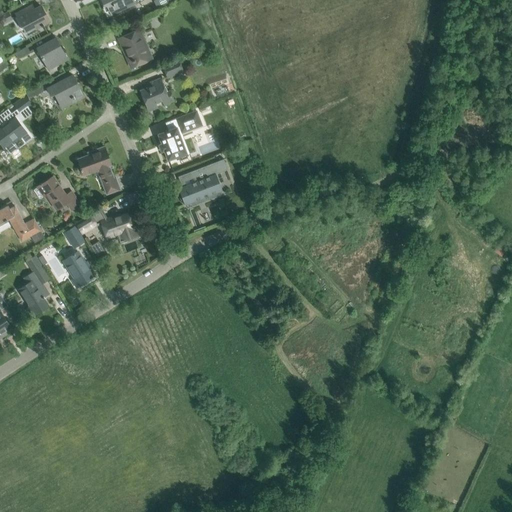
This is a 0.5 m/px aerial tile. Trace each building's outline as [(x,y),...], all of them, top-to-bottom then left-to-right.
[(100,0),(104,8),(107,7),(110,15),(136,4),(134,0),(100,0)] [(31,12),(30,11),(28,7),(16,14),(25,31),(34,26),(36,28),(41,26),(42,26),(44,25),(43,24),(49,21),(41,6),(31,12)] [(8,12),(0,16),(0,26),(12,19),(8,12)] [(113,19),(108,21),(112,29),(117,27),(113,19)] [(139,29),(127,34),(118,38),(129,63),(132,61),(134,65),(148,59),(140,40),(143,38),(139,29)] [(55,38),(47,43),(37,48),(46,66),(57,60),(59,63),(67,59),(55,38)] [(19,57),(28,55),(26,49),(17,51),(19,57)] [(168,77),(183,70),(178,60),(163,66),(168,77)] [(47,88),(48,89),(51,96),(55,94),(59,102),(71,96),(72,99),(73,99),(74,101),(83,97),(72,75),(47,88)] [(165,93),(160,79),(148,83),(150,87),(141,91),(146,105),(153,102),(154,104),(162,100),(164,105),(173,101),(169,91),(165,93)] [(38,86),(26,92),(29,99),(41,92),(38,86)] [(7,124),(0,128),(0,140),(10,154),(18,148),(14,143),(29,132),(21,121),(33,112),(29,107),(32,104),(26,96),(14,104),(17,109),(3,119),(7,124)] [(168,130),(158,134),(161,143),(158,144),(161,151),(164,150),(168,160),(179,156),(186,153),(179,134),(182,133),(191,129),(189,123),(199,119),(196,111),(175,119),(178,126),(168,130)] [(80,169),(81,171),(82,170),(84,175),(98,170),(107,194),(120,189),(116,178),(114,178),(109,166),(111,165),(104,147),(93,151),(94,153),(78,159),(81,168),(80,169)] [(195,181),(178,188),(185,205),(222,191),(216,174),(222,171),(217,161),(191,171),(195,181)] [(38,187),(43,195),(44,196),(47,194),(57,209),(67,203),(72,210),(80,205),(71,192),(66,196),(53,176),(42,184),(41,183),(39,184),(40,185),(38,187)] [(0,223),(9,218),(21,241),(30,236),(34,243),(44,238),(41,231),(35,234),(30,224),(26,226),(14,205),(14,206),(13,203),(0,209),(0,223)] [(93,212),(75,223),(82,234),(100,223),(102,222),(104,228),(107,237),(117,234),(119,241),(136,236),(134,229),(135,228),(134,226),(133,227),(129,213),(115,218),(114,217),(107,219),(100,208),(93,212)] [(74,247),(85,241),(76,227),(65,233),(74,247)] [(98,240),(91,244),(99,258),(106,254),(98,240)] [(64,260),(74,277),(80,286),(91,279),(94,278),(89,269),(77,252),(64,260)] [(19,289),(36,314),(48,306),(38,290),(44,286),(42,284),(50,279),(35,255),(26,261),(33,272),(27,275),(31,281),(19,289)] [(0,292),(0,307),(1,310),(8,305),(0,292)] [(0,335),(0,337),(12,329),(0,311),(0,335)]
